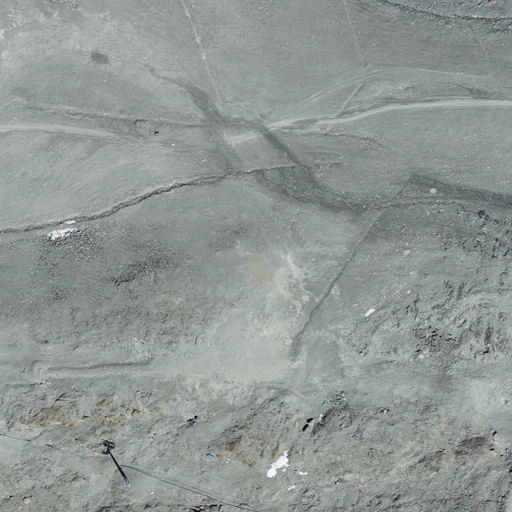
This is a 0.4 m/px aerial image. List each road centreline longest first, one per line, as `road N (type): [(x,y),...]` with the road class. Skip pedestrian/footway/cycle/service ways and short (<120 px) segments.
road 1 (track): [(0,130),(303,149),(384,165),(511,207)]
road 2 (track): [(511,103),(394,105),(211,144)]
